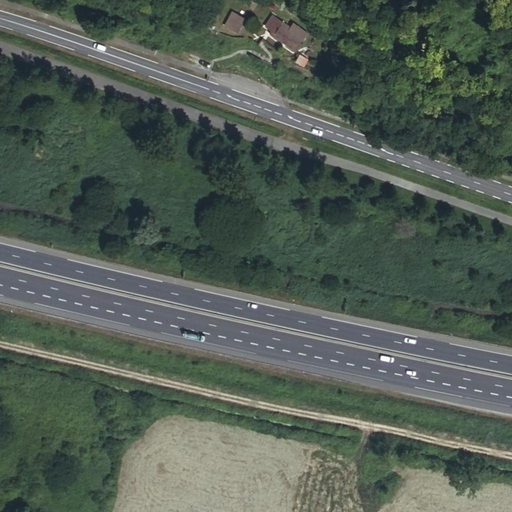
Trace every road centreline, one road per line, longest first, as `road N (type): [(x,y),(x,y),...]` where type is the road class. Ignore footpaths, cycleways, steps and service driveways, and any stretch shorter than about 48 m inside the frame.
road 1 (secondary): [(0,18),(511,194)]
road 2 (motorway): [(0,280),(511,395)]
road 3 (motorway): [(511,366),(0,253)]
road 4 (unclassified): [(511,458),(0,347)]
